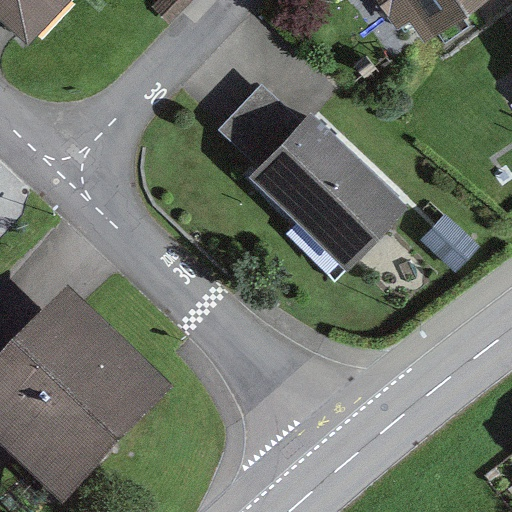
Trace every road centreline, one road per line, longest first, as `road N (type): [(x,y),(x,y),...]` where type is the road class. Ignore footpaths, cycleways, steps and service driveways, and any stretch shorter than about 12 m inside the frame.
road 1 (residential): [(351,456),(64,173)]
road 2 (residential): [(64,173),(224,0)]
road 3 (primary): [(511,329),(351,456)]
